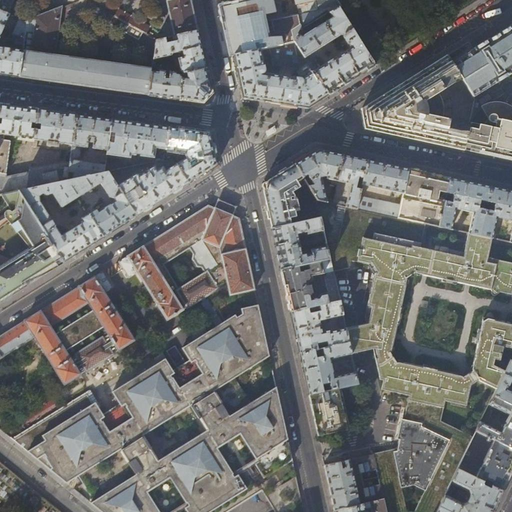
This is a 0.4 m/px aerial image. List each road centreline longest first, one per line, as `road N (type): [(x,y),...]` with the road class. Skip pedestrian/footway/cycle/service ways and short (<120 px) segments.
road 1 (residential): [(238,170),(250,189),(320,511)]
road 2 (residential): [(238,170),(0,321)]
road 3 (residential): [(506,0),(306,131)]
road 4 (residential): [(222,116),(0,86)]
road 5 (residential): [(306,131),(511,174)]
